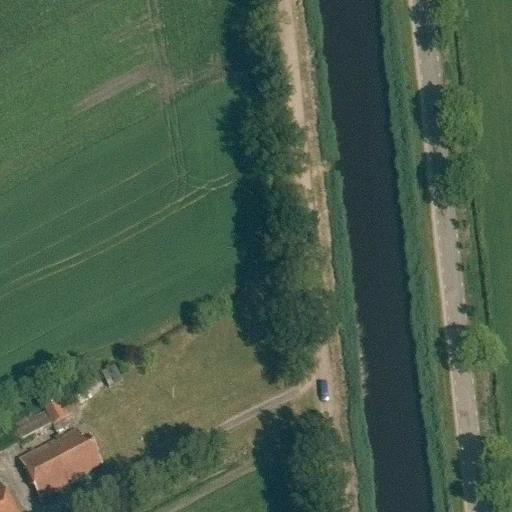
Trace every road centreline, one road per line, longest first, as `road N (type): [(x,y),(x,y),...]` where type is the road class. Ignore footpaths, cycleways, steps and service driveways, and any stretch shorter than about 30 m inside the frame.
road 1 (unclassified): [(338,511),(282,0)]
road 2 (tertiary): [(476,511),(424,0)]
